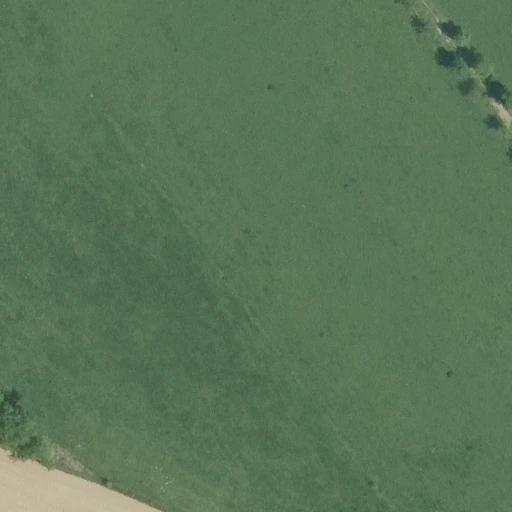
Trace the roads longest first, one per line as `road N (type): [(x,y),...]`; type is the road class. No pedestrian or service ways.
road 1 (track): [(128,511),(0,449)]
road 2 (track): [(427,0),(511,107)]
